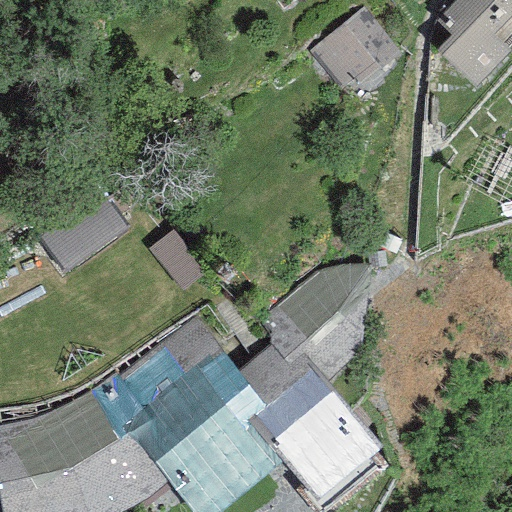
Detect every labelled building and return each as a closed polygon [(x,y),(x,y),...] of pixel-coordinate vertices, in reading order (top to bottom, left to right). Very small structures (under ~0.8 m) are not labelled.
[(511,0),(453,0),(450,29),(435,46),(473,81),(511,44),(507,41),(511,35),(511,8),(511,7),(511,5),(511,0)] [(365,4),(309,47),(341,89),(397,46),(365,4)] [(26,218),(60,269),(126,224),(91,173),(26,218)] [(362,339),(368,261),(346,264),(328,267),(310,275),(253,321),(270,340),(287,359),(303,345),(326,371),(362,339)] [(237,368),(195,315),(120,376),(156,419),(137,435),(167,472),(199,511),(210,511),(282,454),(246,410),(262,398),(237,368)] [(270,340),(237,368),(262,398),(246,410),(282,454),(315,491),(380,434),(326,371),(303,345),(287,359),(270,340)] [(14,422),(0,423),(0,490),(4,511),(109,511),(133,500),(152,487),(167,472),(137,435),(156,419),(120,376),(116,372),(108,377),(85,391),(64,402),(37,416),(14,422)]
